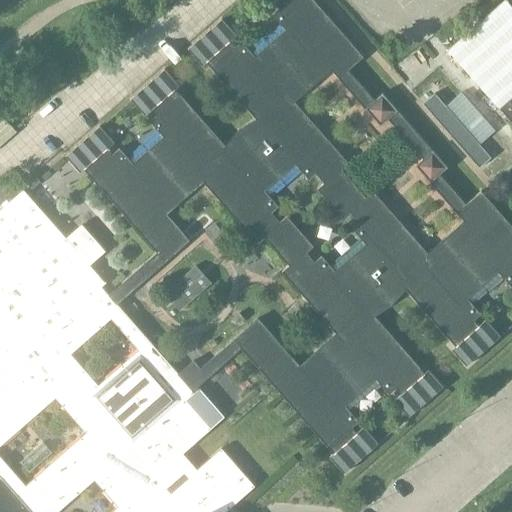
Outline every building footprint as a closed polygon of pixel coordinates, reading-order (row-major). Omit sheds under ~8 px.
[(0,511),(55,511),(91,481),(115,509),(111,511),(223,511),(252,487),(220,450),(194,472),(179,455),(209,429),(223,417),(197,388),(239,351),(331,455),(327,459),(342,476),(376,446),(361,429),(354,435),(350,430),(357,423),(343,408),(373,381),(387,397),(394,391),(398,396),(391,402),(406,419),(440,389),(426,372),(422,376),(372,319),(389,308),(402,292),(452,349),(449,352),(464,369),(495,342),(498,339),(495,336),(483,322),(476,328),(471,323),(478,317),(465,301),(495,275),(508,290),(511,287),(511,233),(495,214),(478,195),(463,209),(437,179),(444,172),(379,99),(372,105),(345,75),(361,61),(306,0),(253,0),(265,13),(272,7),(276,12),(269,18),(283,34),(252,60),(239,45),(232,51),(227,46),(234,40),(219,23),(185,53),(200,70),(203,66),(253,123),(236,135),(223,149),(173,92),(177,89),(162,73),(128,103),(143,119),(150,113),(154,119),(148,125),(161,140),(130,167),(117,152),(110,158),(105,152),(112,146),(97,130),(63,159),(78,176),(82,173),(155,256),(108,297),(101,289),(104,286),(88,267),(104,253),(82,227),(65,242),(22,192),(0,211),(0,511)] [(495,11),(448,52),(481,92),(483,90),(495,104),(499,108),(509,100),(511,97),(511,0),(507,0),(502,5),(495,11)] [(434,94),(423,104),(479,168),(490,158),(434,94)] [(511,97),(509,100),(499,108),(511,122),(511,97)] [(0,145),(14,134),(0,118),(0,117),(0,145)] [(41,185),(35,177),(25,184),(32,193),(41,185)] [(47,210),(59,200),(46,185),(35,195),(47,210)]
